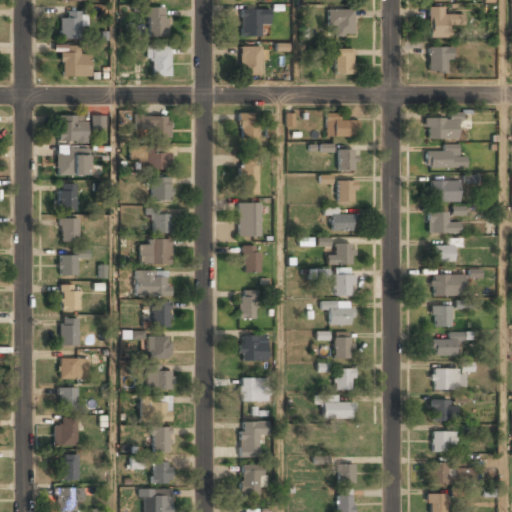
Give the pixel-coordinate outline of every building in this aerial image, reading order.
[(145,37),(165,37),(165,7),(145,7),(145,37)] [(427,7),(427,37),(449,37),(449,7),(427,7)] [(352,8),(326,8),(326,26),(334,26),(334,34),(352,34),(352,8)] [(60,39),(80,39),(80,10),(60,10),(60,39)] [(269,24),(269,10),(239,10),(239,37),(260,37),(260,24),(269,24)] [(78,54),(78,45),(60,45),(61,76),(89,75),(88,53),(78,54)] [(169,75),(170,45),(148,45),(148,75),(169,75)] [(260,47),(239,47),(239,75),(260,75),(260,47)] [(427,73),(448,73),(448,47),(427,47),(427,73)] [(351,48),(333,48),(333,73),(351,73),(351,48)] [(458,138),(458,112),(448,112),(448,118),(423,118),(423,138),(458,138)] [(256,138),(256,113),(237,113),(237,138),(256,138)] [(272,136),(271,113),(262,114),(263,136),(272,136)] [(284,127),(292,127),(293,113),(284,113),(284,127)] [(83,142),(83,115),(55,115),(55,142),(83,142)] [(99,116),(91,117),(93,129),(101,128),(99,116)] [(149,128),(149,138),(169,138),(169,116),(134,116),(134,128),(149,128)] [(323,136),(355,137),(356,117),(324,117),(323,136)] [(464,155),(456,155),(456,143),(441,143),(441,151),(424,151),(424,167),(464,167),(464,155)] [(87,176),(87,154),(67,154),(67,147),(55,147),(55,176),(87,176)] [(169,148),(129,149),(130,158),(144,158),(145,169),(169,168),(169,148)] [(335,150),(335,171),(354,171),(354,150),(335,150)] [(257,193),(257,158),(238,158),(238,193),(257,193)] [(170,200),(170,176),(150,176),(150,200),(170,200)] [(335,202),(354,202),(354,180),(335,180),(335,202)] [(456,180),(426,180),(426,202),(456,202),(456,180)] [(74,183),(55,183),(55,210),(74,210),(74,183)] [(236,236),(258,236),(258,203),(236,203),(236,236)] [(464,206),(451,206),(450,215),(464,215),(464,206)] [(457,234),(457,223),(446,223),(446,212),(425,212),(425,234),(457,234)] [(148,234),(168,234),(168,213),(148,213),(148,234)] [(329,231),(351,231),(351,214),(329,214),(329,231)] [(57,218),(57,241),(76,241),(76,218),(57,218)] [(137,265),(169,265),(169,239),(146,239),(146,244),(137,244),(137,265)] [(325,255),(325,265),(351,265),(351,244),(333,244),(333,255),(325,255)] [(427,262),(452,262),(452,245),(427,245),(427,262)] [(240,246),(240,273),(258,273),(258,246),(240,246)] [(87,257),(87,247),(57,247),(57,274),(76,274),(76,257),(87,257)] [(167,295),(167,270),(133,270),(133,295),(167,295)] [(351,273),(332,273),(332,296),(351,296),(351,273)] [(462,296),(462,275),(429,275),(429,296),(462,296)] [(58,309),(77,309),(77,283),(58,283),(58,309)] [(238,319),(257,319),(257,294),(238,294),(238,319)] [(473,299),(453,300),(453,310),(473,309),(473,299)] [(167,327),(167,301),(151,301),(151,327),(167,327)] [(320,312),(327,312),(327,324),(350,324),(350,301),(320,301),(320,312)] [(449,306),(430,306),(430,327),(449,327),(449,306)] [(75,317),(57,317),(57,345),(75,345),(75,317)] [(327,331),(314,331),(314,341),(328,340),(327,331)] [(332,358),(351,358),(351,331),(332,331),(332,358)] [(463,341),(463,333),(447,332),(447,340),(429,340),(429,356),(454,356),(454,341),(463,341)] [(238,361),(265,361),(265,335),(238,335),(238,361)] [(169,359),(169,338),(139,338),(139,351),(147,351),(147,359),(169,359)] [(84,379),(84,359),(57,358),(57,378),(84,379)] [(170,390),(170,371),(160,371),(160,364),(143,364),(143,390),(170,390)] [(332,388),(351,388),(351,368),(332,368),(332,388)] [(429,390),(460,389),(460,369),(428,369),(429,390)] [(239,379),(239,402),(264,402),(264,379),(239,379)] [(75,387),(55,387),(55,408),(75,408),(75,387)] [(321,417),(352,417),(352,402),(338,402),(338,394),(321,394),(321,417)] [(169,395),(137,395),(137,421),(169,421),(169,395)] [(454,401),(428,400),(427,420),(453,421),(454,401)] [(74,447),(74,420),(52,420),(52,447),(74,447)] [(238,457),(257,457),(257,434),(266,434),(266,421),(238,421),(238,457)] [(331,425),(331,449),(352,449),(352,425),(331,425)] [(169,426),(150,426),(150,452),(169,452),(169,426)] [(453,431),(429,431),(429,451),(453,451),(453,431)] [(75,480),(75,454),(60,454),(60,480),(75,480)] [(142,457),(128,456),(128,469),(141,469),(142,457)] [(150,484),(169,484),(169,462),(150,462),(150,484)] [(445,483),(445,462),(427,462),(427,483),(445,483)] [(335,483),(353,483),(353,463),(335,463),(335,483)] [(238,499),(257,500),(258,465),(239,465),(238,499)] [(80,488),(54,488),(54,511),(74,511),(74,501),(80,501),(80,488)] [(170,511),(170,489),(140,489),(140,511),(170,511)] [(351,511),(351,493),(334,493),(334,511),(351,511)] [(425,494),(425,511),(444,511),(444,494),(425,494)]
